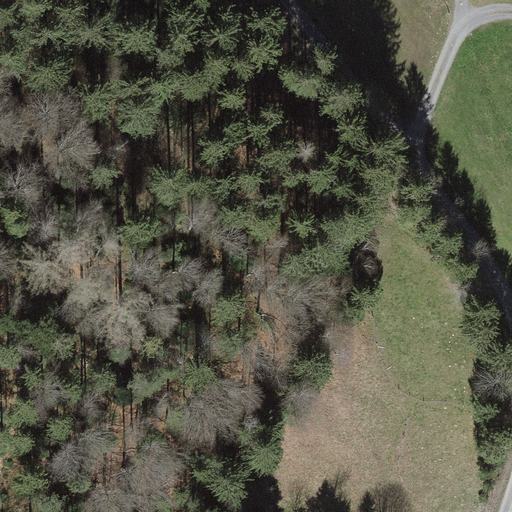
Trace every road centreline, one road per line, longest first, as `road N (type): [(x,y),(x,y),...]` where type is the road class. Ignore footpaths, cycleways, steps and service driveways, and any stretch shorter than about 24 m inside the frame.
road 1 (track): [(287,0),(414,160)]
road 2 (track): [(414,160),(483,252),(511,317)]
road 3 (track): [(455,0),(458,38),(414,160)]
